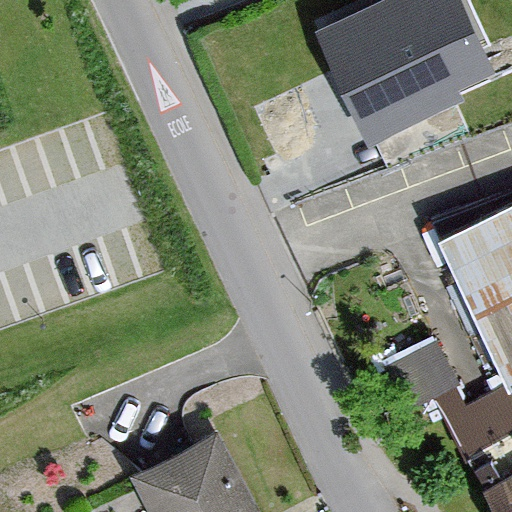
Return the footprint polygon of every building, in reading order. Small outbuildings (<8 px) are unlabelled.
[(431,0),(406,11),(401,0),(366,0),(302,27),(361,131),(456,84),(491,66),(444,0),(431,0)] [(456,84),(361,131),(367,146),(464,101),(456,84)] [(458,103),(375,139),(387,167),(470,131),(458,103)] [(511,374),(511,200),(427,234),(487,384),(511,374)] [(507,432),(492,396),(457,411),(449,391),(425,401),(448,456),(507,432)] [(250,511),(209,434),(118,481),(134,511),(250,511)] [(511,511),(511,462),(464,486),(477,511),(511,511)]
